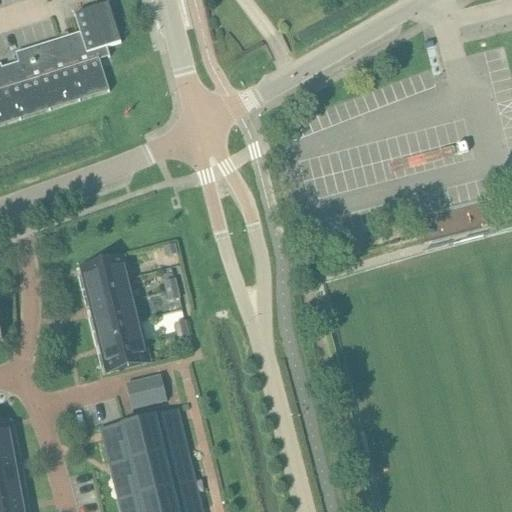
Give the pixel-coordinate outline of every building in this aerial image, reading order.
[(19,64),(0,70),(0,128),(110,93),(99,61),(110,58),(107,49),(121,44),(109,5),(76,16),(81,34),(16,54),(19,64)] [(167,258),(177,256),(174,245),(164,248),(167,258)] [(89,290),(126,281),(120,259),(84,268),(89,290)] [(167,293),(177,290),(175,280),(165,283),(167,293)] [(126,281),(89,290),(95,311),(131,302),(126,281)] [(177,290),(167,293),(170,303),(180,300),(177,290)] [(131,302),(95,311),(100,332),(136,323),(131,302)] [(177,334),(187,332),(185,322),(175,325),(177,334)] [(136,323),(100,332),(105,353),(141,344),(136,323)] [(187,332),(177,334),(180,344),(190,342),(187,332)] [(141,344),(105,353),(110,375),(147,366),(141,344)] [(126,386),(132,411),(167,402),(161,377),(126,386)] [(148,457),(180,449),(177,437),(179,437),(175,422),(173,423),(171,413),(139,421),(148,457)] [(148,457),(139,421),(108,429),(110,438),(108,439),(112,454),(114,453),(116,465),(148,457)] [(0,446),(10,444),(6,423),(0,423),(0,446)] [(0,468),(14,466),(10,444),(0,446),(0,468)] [(148,457),(157,492),(188,484),(185,472),(187,472),(184,457),(182,458),(180,449),(148,457)] [(148,457),(116,465),(119,473),(117,474),(120,489),(122,488),(125,500),(157,492),(148,457)] [(14,466),(0,468),(0,490),(18,487),(14,466)] [(157,492),(161,511),(195,511),(197,511),(193,496),(191,496),(188,484),(157,492)] [(0,511),(22,508),(18,487),(0,490),(0,511)] [(161,511),(157,492),(125,500),(128,511),(127,511),(161,511)]
